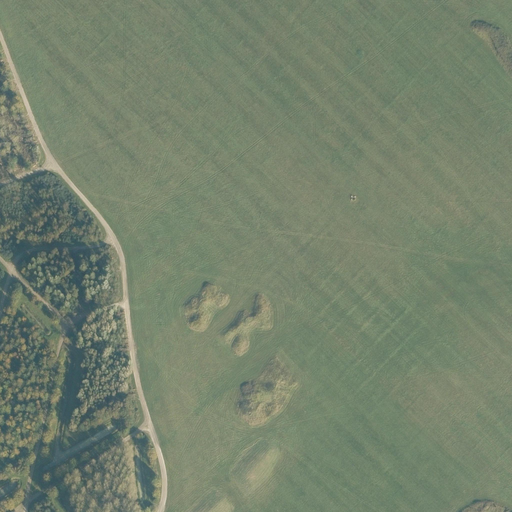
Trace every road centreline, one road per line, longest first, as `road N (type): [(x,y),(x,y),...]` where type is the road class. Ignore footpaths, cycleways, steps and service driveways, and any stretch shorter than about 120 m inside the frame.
road 1 (track): [(150,423),(120,250),(52,164),(0,32)]
road 2 (track): [(0,258),(61,324),(25,511)]
road 3 (track): [(14,511),(150,423)]
